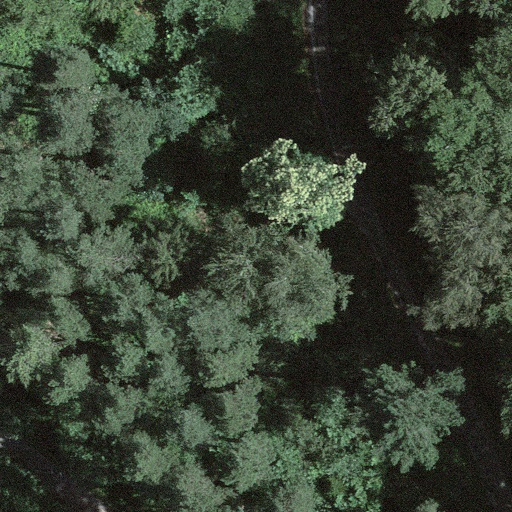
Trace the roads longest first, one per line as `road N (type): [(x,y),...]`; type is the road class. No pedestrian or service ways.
road 1 (track): [(509,511),(334,110),(327,0)]
road 2 (track): [(0,442),(100,511)]
